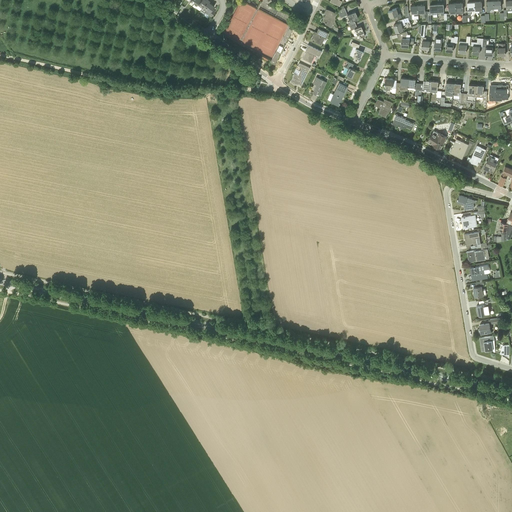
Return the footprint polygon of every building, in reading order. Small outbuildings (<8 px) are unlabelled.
[(207,0),(202,7),(200,10),(204,13),(205,12),(211,16),(215,11),(212,8),(214,6),(209,2),(210,1),(208,0),(207,0)] [(468,15),(466,15),(466,23),(470,23),(470,17),(471,15),(471,14),(471,13),(475,13),(475,10),(475,2),(468,2),(468,14),(468,15)] [(437,14),(437,11),(437,4),(430,5),(430,11),(427,11),(428,18),(428,23),(431,23),(431,14),(437,14)] [(443,4),(437,4),(437,11),(441,11),(441,15),(444,15),(444,19),(447,19),(447,13),(444,13),(444,11),(443,4)] [(409,19),(412,19),(414,19),(414,16),(418,16),(418,12),(418,5),(411,6),(411,12),(408,12),(409,17),(409,19)] [(425,5),(418,5),(418,12),(424,12),(425,18),(428,18),(427,11),(425,11),(425,5)] [(396,19),(400,18),(401,17),(398,7),(396,8),(392,9),(388,11),(389,12),(391,17),(394,16),(396,19)] [(325,24),(329,26),(331,27),(335,18),(334,18),(336,13),(326,8),(324,13),(326,14),(322,21),(325,22),(325,23),(325,24)] [(348,22),(349,26),(355,23),(354,20),(358,18),(355,11),(347,14),(346,11),(344,8),(340,9),(338,12),(339,14),(340,18),(347,15),(349,21),(348,22)] [(406,18),(403,19),(398,21),(399,23),(394,25),(396,32),(403,29),(402,26),(406,25),(405,22),(409,21),(409,19),(409,17),(406,18)] [(353,38),(362,41),(363,40),(362,37),(365,36),(361,26),(357,27),(355,23),(349,26),(351,30),(354,28),(355,30),(354,30),(354,31),(354,32),(355,32),(356,32),(357,35),(356,36),(352,37),(353,38)] [(292,30),(289,28),(283,40),(286,41),(292,30)] [(315,31),(310,39),(319,44),(322,38),(325,39),(328,33),(318,28),(316,32),(315,31)] [(414,44),(414,39),(410,38),(406,38),(406,35),(408,34),(407,31),(403,32),(397,34),(399,39),(402,39),(401,46),(409,47),(409,43),(414,44)] [(453,51),(454,42),(457,43),(458,37),(454,36),(454,37),(451,37),(451,44),(447,43),(446,50),(453,51)] [(458,52),(466,52),(467,44),(470,45),(471,36),(467,36),(466,42),(459,41),(458,52)] [(473,45),(472,53),(479,54),(480,46),(482,46),(483,38),(477,37),(477,42),(471,41),(471,45),(473,45)] [(435,41),(434,49),(441,50),(442,42),(442,39),(439,38),(436,38),(435,41)] [(485,54),(492,55),(493,44),(486,43),(486,39),(483,38),(482,46),(486,47),(485,54)] [(352,56),(360,59),(363,51),(357,49),(359,44),(352,41),(351,45),(356,47),(352,56)] [(305,52),(302,58),(311,62),(315,54),(319,56),(321,51),(308,44),(305,49),(307,50),(306,53),(305,52)] [(279,54),(280,53),(276,51),(273,57),(270,62),(274,64),(279,54)] [(334,54),(328,66),(330,67),(335,57),(340,60),(341,58),(334,54)] [(347,61),(346,63),(345,67),(348,68),(345,74),(348,75),(346,78),(350,80),(355,70),(351,68),(353,64),(347,61)] [(307,72),(308,71),(310,67),(299,62),(297,65),(301,67),(298,74),(294,73),(290,80),(299,84),(298,85),(300,87),(307,72)] [(316,93),(320,95),(326,81),(316,77),(313,83),(316,85),(313,92),(316,94),(316,93)] [(408,89),(409,79),(401,79),(401,77),(400,86),(403,86),(403,90),(408,91),(408,89)] [(392,87),(396,88),(396,85),(397,82),(395,82),(395,80),(393,79),(393,78),(386,78),(385,82),(385,83),(385,87),(385,89),(390,90),(391,87),(392,87)] [(409,78),(409,79),(408,89),(414,90),(415,90),(415,95),(418,95),(419,87),(415,87),(416,79),(415,79),(409,78)] [(419,87),(418,95),(421,95),(422,91),(430,92),(431,82),(424,81),(424,79),(423,88),(419,87)] [(432,80),(431,82),(430,92),(434,92),(437,92),(437,90),(438,89),(438,81),(432,80)] [(446,82),(445,94),(453,95),(454,84),(447,83),(447,82),(446,82)] [(454,83),(454,84),(453,95),(456,95),(457,91),(460,91),(461,83),(454,83)] [(333,94),(330,101),(338,105),(347,87),(341,84),(335,95),(333,94)] [(476,97),(477,85),(469,84),(468,92),(467,92),(467,94),(464,93),(463,101),(467,101),(467,96),(476,97)] [(476,97),(479,97),(480,93),(483,94),(484,85),(483,85),(477,85),(476,97)] [(503,86),(495,85),(495,91),(496,91),(496,96),(502,96),(502,98),(508,98),(508,92),(506,92),(507,88),(503,88),(503,86)] [(445,102),(445,97),(441,96),(441,106),(452,107),(452,103),(445,102)] [(378,114),(386,117),(388,112),(389,113),(391,108),(390,107),(393,103),(385,99),(384,101),(378,98),(377,98),(378,99),(376,104),(382,107),(378,114)] [(393,123),(400,126),(401,125),(402,126),(402,127),(405,128),(407,125),(412,128),(414,123),(405,119),(406,118),(396,114),(393,123)] [(433,144),(441,148),(446,137),(434,131),(428,140),(433,143),(433,144)] [(450,152),(462,158),(468,145),(462,142),(460,144),(455,142),(450,152)] [(471,156),(469,161),(477,165),(478,161),(480,162),(484,153),(486,149),(477,145),(475,148),(471,157),(471,156)] [(488,168),(493,170),(496,163),(493,162),(495,158),(490,156),(484,168),(488,170),(488,168)] [(511,188),(511,169),(505,166),(498,183),(503,185),(507,173),(511,175),(511,176),(511,179),(510,188),(511,188)] [(457,202),(464,205),(464,209),(474,208),(473,202),(471,202),(471,201),(472,199),(472,198),(468,197),(468,198),(467,198),(467,197),(459,195),(458,198),(457,199),(458,199),(457,202)] [(471,215),(466,216),(461,217),(462,217),(463,223),(462,223),(463,228),(466,227),(466,226),(468,226),(468,227),(473,226),(476,225),(475,219),(474,215),(471,215)] [(499,230),(506,231),(508,223),(501,222),(499,230)] [(478,231),(464,234),(465,234),(465,239),(466,239),(467,245),(466,246),(477,244),(476,237),(479,237),(478,231)] [(506,240),(506,233),(501,233),(501,236),(494,236),(494,242),(501,241),(506,240)] [(473,251),(469,251),(469,252),(470,252),(470,255),(468,255),(469,260),(476,259),(476,260),(485,259),(489,258),(488,248),(491,248),(491,244),(487,245),(481,246),(481,249),(483,249),(483,250),(473,252),(473,251)] [(473,275),(472,275),(469,276),(469,280),(487,277),(487,273),(485,273),(484,270),(489,269),(488,263),(479,265),(479,266),(470,267),(470,268),(471,272),(474,271),(474,275),(473,275)] [(478,296),(483,295),(483,296),(486,295),(485,288),(482,289),(481,286),(474,287),(474,293),(473,293),(473,295),(474,295),(475,295),(475,296),(478,296)] [(478,309),(479,315),(486,314),(484,304),(477,306),(477,309),(478,309)] [(480,325),(481,333),(491,331),(489,323),(480,325)] [(494,335),(480,337),(482,351),(493,349),(492,340),(494,340),(494,335)] [(501,354),(510,355),(510,344),(502,344),(501,354)]
